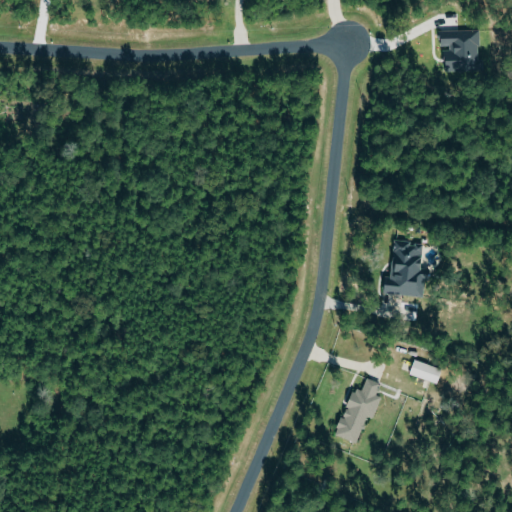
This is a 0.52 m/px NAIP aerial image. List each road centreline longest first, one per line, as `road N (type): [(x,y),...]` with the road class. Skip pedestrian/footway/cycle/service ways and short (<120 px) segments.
road 1 (residential): [(327,49),(341,77),(315,323),(237,511)]
road 2 (residential): [(0,47),(161,57),(327,49)]
